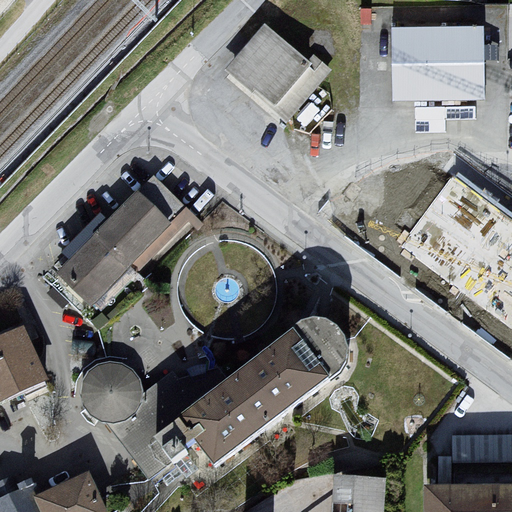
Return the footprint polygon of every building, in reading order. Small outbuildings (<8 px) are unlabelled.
[(266,27),(232,68),(278,105),(311,65),(266,27)] [(478,31),(385,32),(386,103),(481,101),(478,31)] [(436,106),(435,131),(454,132),(455,107),(436,106)] [(154,177),(59,273),(97,311),(192,214),(154,177)] [(293,330),(181,419),(215,467),(333,379),(342,371),(347,361),(350,350),(348,341),(343,331),(336,325),(328,320),(320,318),(309,320),(302,322),(293,330)] [(26,327),(0,338),(0,403),(50,382),(26,327)] [(123,420),(131,415),(137,407),(140,398),(140,388),(137,379),(131,371),(123,366),(114,364),(104,364),(95,368),(88,375),(83,383),(81,393),(83,402),(88,411),(95,417),(104,421),(113,422),(123,420)] [(488,453),(511,451),(511,430),(453,433),(454,454),(488,452),(488,453)] [(104,511),(89,475),(42,495),(49,511),(104,511)] [(383,511),(386,478),(334,475),(331,511),(383,511)] [(49,511),(42,495),(37,483),(19,491),(14,478),(0,484),(0,511),(49,511)] [(511,511),(511,487),(429,488),(429,511),(511,511)]
